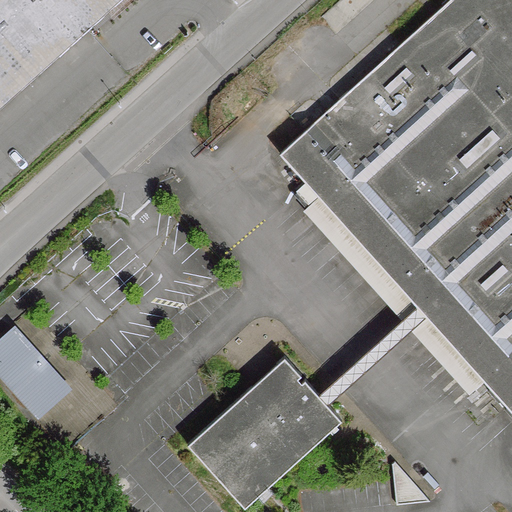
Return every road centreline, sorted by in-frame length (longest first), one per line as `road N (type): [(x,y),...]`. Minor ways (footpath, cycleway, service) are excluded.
road 1 (unclassified): [(287,0),(0,255)]
road 2 (unknown): [(187,369),(126,438),(186,511)]
road 3 (unknown): [(289,269),(187,369)]
